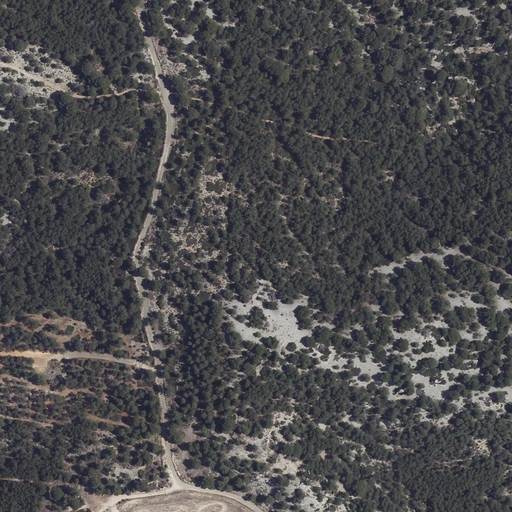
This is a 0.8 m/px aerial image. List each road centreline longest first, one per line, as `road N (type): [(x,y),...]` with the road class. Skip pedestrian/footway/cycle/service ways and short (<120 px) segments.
road 1 (track): [(157,369),(94,355),(0,355)]
road 2 (track): [(113,499),(67,508),(40,485),(0,480)]
